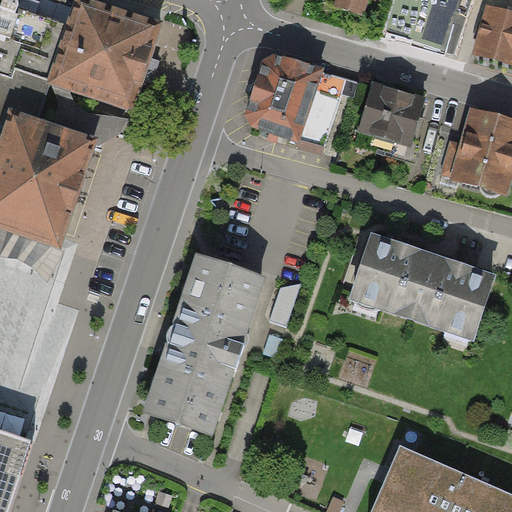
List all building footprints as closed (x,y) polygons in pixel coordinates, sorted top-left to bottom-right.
[(0,0),(0,134),(11,101),(34,109),(43,83),(64,20),(3,0),(0,0)] [(132,111),(162,21),(96,0),(70,0),(64,20),(43,83),(132,111)] [(362,22),(369,0),(327,0),(325,9),(362,22)] [(461,8),(431,0),(401,0),(392,31),(450,47),(461,8)] [(511,20),(488,14),(475,57),(511,67),(511,20)] [(354,83),(269,58),(245,142),(330,166),(354,83)] [(414,150),(427,104),(371,89),(358,135),(414,150)] [(34,109),(11,101),(0,134),(0,223),(62,245),(100,132),(34,109)] [(509,204),(511,193),(511,126),(477,118),(458,190),(509,204)] [(0,232),(0,258),(18,261),(33,269),(48,285),(64,255),(0,232)] [(474,345),(493,284),(369,245),(350,307),(474,345)] [(213,440),(266,280),(202,258),(196,256),(169,335),(143,415),(151,418),(213,440)] [(0,511),(17,511),(38,452),(0,439),(0,511)] [(511,511),(511,498),(400,450),(373,511),(511,511)]
